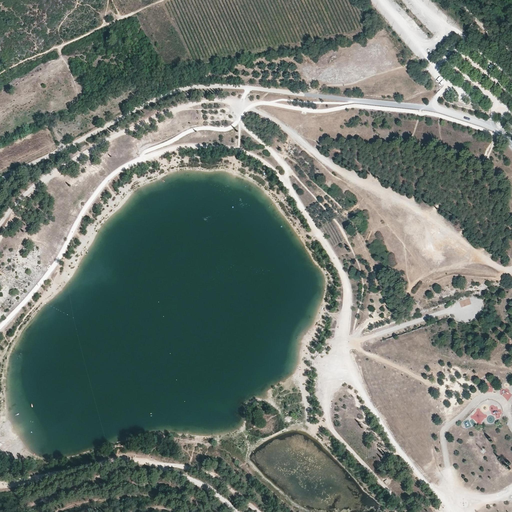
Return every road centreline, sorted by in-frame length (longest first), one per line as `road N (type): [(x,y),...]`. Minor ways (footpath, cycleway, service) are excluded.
road 1 (track): [(452,502),(424,482),(357,384),(339,265),(285,182),(253,155),(173,146),(141,157),(113,174),(53,269)]
road 2 (track): [(511,272),(427,212),(331,165),(291,132),(255,112),(239,110),(239,120)]
road 3 (track): [(0,224),(56,170),(116,136),(203,101),(241,102),(239,110)]
road 4 (track): [(0,485),(139,460),(188,478),(234,511)]
road 5 (track): [(345,344),(467,303)]
